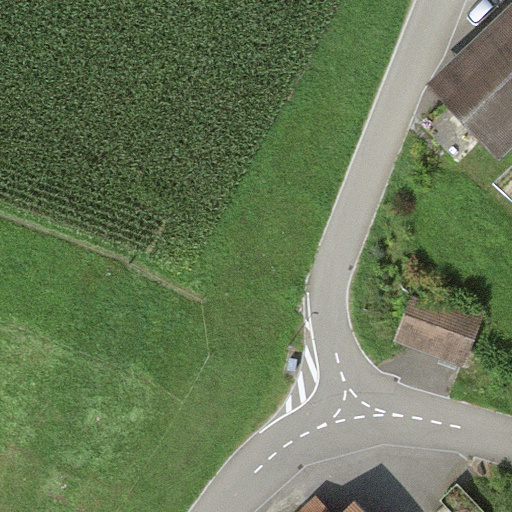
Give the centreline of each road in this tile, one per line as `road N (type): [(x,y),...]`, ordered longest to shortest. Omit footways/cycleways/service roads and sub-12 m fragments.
road 1 (unclassified): [(438,0),(335,271),(333,325),(355,408)]
road 2 (residential): [(355,408),(255,474),(225,511)]
road 3 (unclassified): [(355,408),(511,440)]
